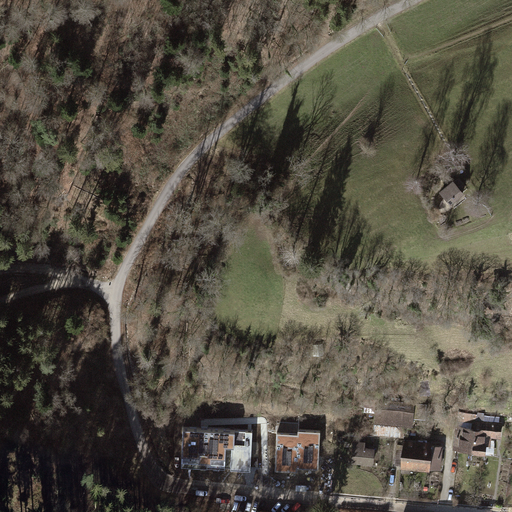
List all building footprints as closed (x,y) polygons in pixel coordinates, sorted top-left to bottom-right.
[(454,179),(440,190),(451,204),(465,193),(454,179)] [(414,401),(376,398),(374,422),(412,425),(414,401)] [(505,419),(460,413),(455,449),(496,455),(497,442),(503,442),(505,419)] [(252,430),(183,427),(182,466),(250,470),(252,430)] [(321,431),(299,430),(299,434),(298,465),(319,466),(321,431)] [(299,434),(277,433),(276,469),(298,470),(298,465),(299,434)] [(442,442),(404,439),(402,468),(439,471),(442,442)] [(367,442),(353,442),(352,464),(376,465),(377,449),(366,448),(367,442)]
